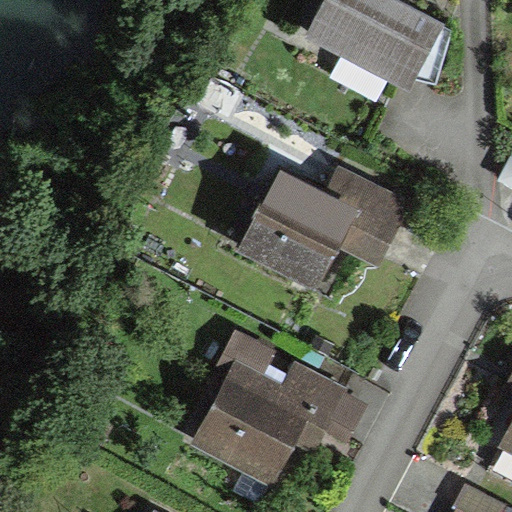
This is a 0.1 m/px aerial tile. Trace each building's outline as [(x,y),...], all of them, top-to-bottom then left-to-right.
[(442,27),(444,22),(400,0),(323,0),(304,38),(409,91),(414,81),(442,27)] [(453,30),(442,27),(414,81),(436,86),(453,30)] [(413,202),(339,165),(325,191),(281,169),(238,252),(318,292),(340,249),(379,269),(413,202)] [(349,388),(236,329),(217,367),(228,373),(190,444),(274,487),(296,445),(315,455),(326,433),(348,445),(369,406),(346,394),(349,388)] [(511,422),(499,448),(511,454),(511,376),(511,377),(503,394),(511,398),(511,422)] [(452,505),(458,508),(464,511),(511,511),(511,509),(464,483),(452,505)]
